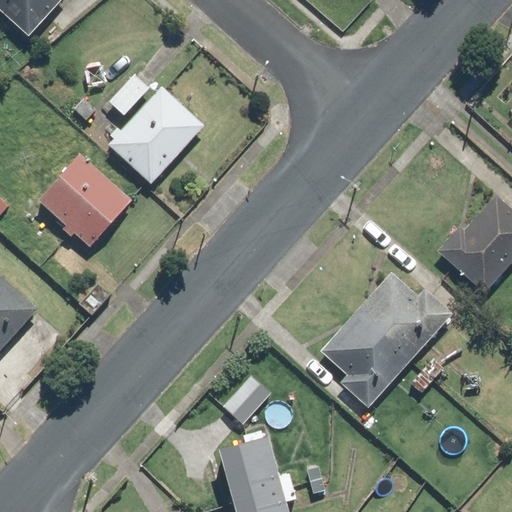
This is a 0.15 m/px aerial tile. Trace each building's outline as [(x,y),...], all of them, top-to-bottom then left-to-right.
[(0,0),(0,14),(25,36),(57,0),(0,0)] [(133,75),(107,103),(122,117),(148,89),(133,75)] [(106,146),(148,185),(202,127),(160,88),(106,146)] [(79,157),(37,202),(87,248),(129,203),(79,157)] [(435,251),(482,293),(511,260),(511,213),(493,197),(461,232),(456,228),(435,251)] [(339,385),(366,409),(373,402),(443,324),(450,316),(423,291),(416,299),(389,275),(318,353),(345,378),(339,385)] [(0,347),(34,311),(0,280),(0,347)] [(402,378),(421,394),(443,370),(425,353),(402,378)] [(222,408),(241,425),(269,394),(251,377),(222,408)] [(284,511),(265,440),(262,441),(260,432),(241,438),(243,446),(215,454),(231,511),(284,511)]
